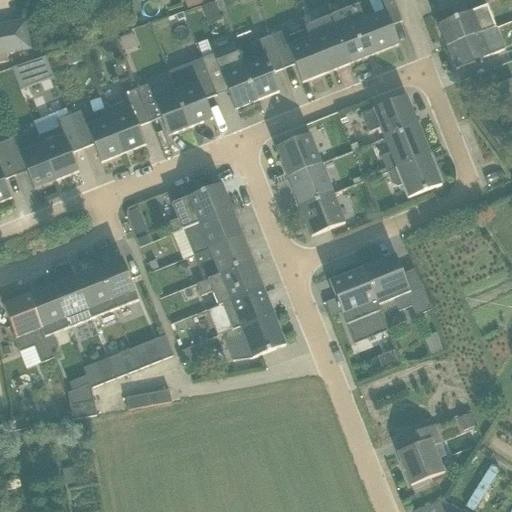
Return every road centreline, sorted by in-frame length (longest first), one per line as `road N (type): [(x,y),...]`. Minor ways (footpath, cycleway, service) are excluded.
road 1 (residential): [(288,272),(467,196),(423,71),(236,145)]
road 2 (residential): [(380,511),(288,272)]
road 3 (residential): [(0,281),(113,234),(105,197)]
road 4 (residential): [(236,145),(105,197)]
road 5 (residential): [(288,272),(236,145)]
